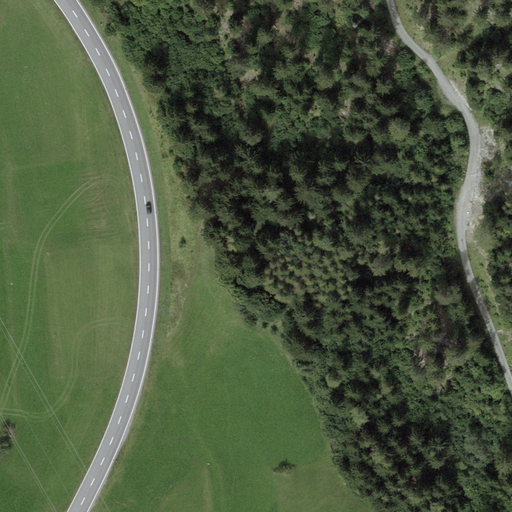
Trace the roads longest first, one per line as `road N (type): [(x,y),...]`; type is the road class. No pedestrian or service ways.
road 1 (primary): [(76,511),(135,370),(149,250),(122,107),(65,0)]
road 2 (track): [(388,0),(405,40),(438,69),(469,121),(474,160),(462,216),(464,263),(511,390)]
